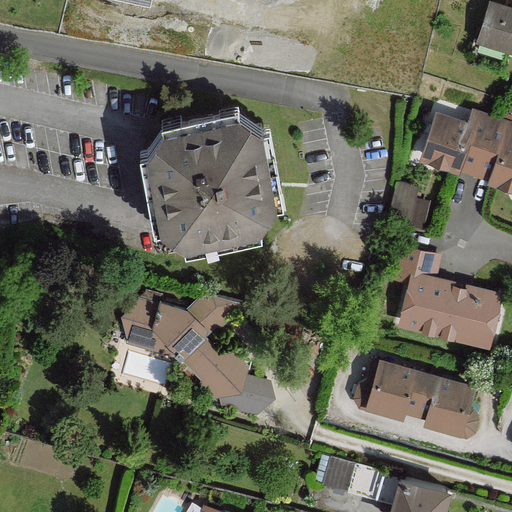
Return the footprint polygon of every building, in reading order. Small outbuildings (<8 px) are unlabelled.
[(511,6),(493,1),(482,35),(511,44),(511,6)] [(477,170),(496,114),(475,107),(471,121),(439,110),(425,153),(477,170)] [(511,123),(511,119),(496,114),(477,170),(511,182),(511,135),(508,134),(511,123)] [(246,134),(243,117),(168,132),(171,149),(152,153),(167,229),(185,225),(189,245),(264,230),(260,213),(280,209),(265,131),(246,134)] [(418,183),(396,178),(387,219),(410,223),(418,183)] [(439,253),(400,244),(393,273),(411,277),(401,320),(488,340),(500,291),(434,275),(439,253)] [(221,323),(244,301),(204,291),(188,305),(140,299),(122,314),(129,340),(180,355),(202,377),(201,381),(211,392),(214,391),(223,401),(267,412),(275,380),(245,373),(248,362),(233,349),(221,351),(204,333),(216,322),(221,323)] [(472,383),(382,358),(375,382),(367,380),(359,384),(356,395),(360,402),(402,412),(404,406),(429,413),(427,420),(467,431),(474,429),(478,417),(473,408),(466,406),(472,383)] [(442,511),(450,487),(321,451),(314,479),(394,501),(391,511),(442,511)]
